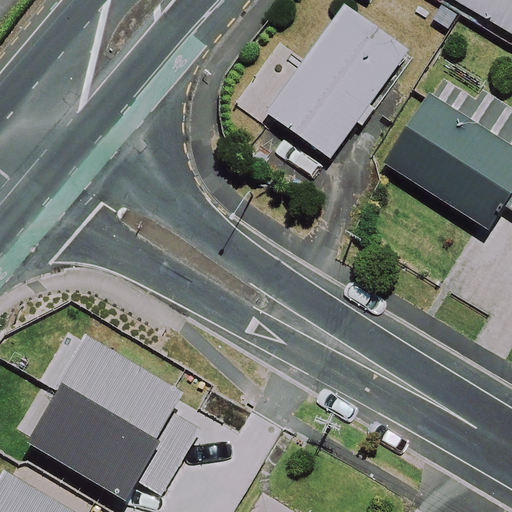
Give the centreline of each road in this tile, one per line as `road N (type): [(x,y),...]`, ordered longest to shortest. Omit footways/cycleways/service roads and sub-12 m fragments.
road 1 (residential): [(23,147),(105,205),(511,445)]
road 2 (secondary): [(23,147),(151,0)]
